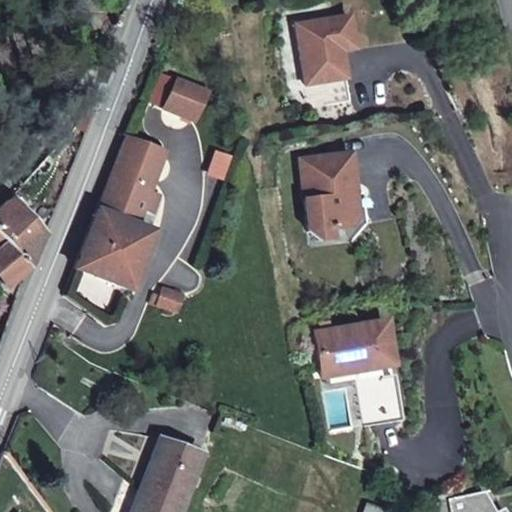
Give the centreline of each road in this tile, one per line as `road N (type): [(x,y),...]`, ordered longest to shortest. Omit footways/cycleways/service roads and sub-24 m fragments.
road 1 (secondary): [(127,69),(0,402)]
road 2 (unclassified): [(127,69),(93,81),(0,181)]
